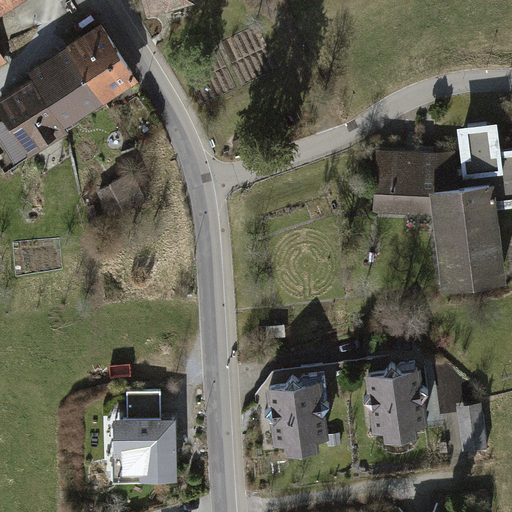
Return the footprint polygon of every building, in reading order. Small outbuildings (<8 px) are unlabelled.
[(0,0),(0,68),(6,65),(0,55),(0,11),(19,0),(0,0)] [(96,24),(0,85),(0,116),(2,120),(0,121),(0,151),(8,165),(134,84),(96,24)] [(449,154),(374,149),(369,215),(424,220),(433,289),(498,281),(491,208),(511,206),(511,153),(493,155),(491,124),(447,130),(449,154)] [(129,168),(94,187),(112,221),(147,202),(129,168)] [(424,364),(367,371),(374,432),(431,426),(424,364)] [(322,377),(266,384),(274,449),(331,442),(322,377)] [(160,393),(123,394),(123,414),(106,415),(108,480),(175,478),(173,421),(161,421),(160,393)] [(481,403),(459,405),(465,447),(486,444),(481,403)]
